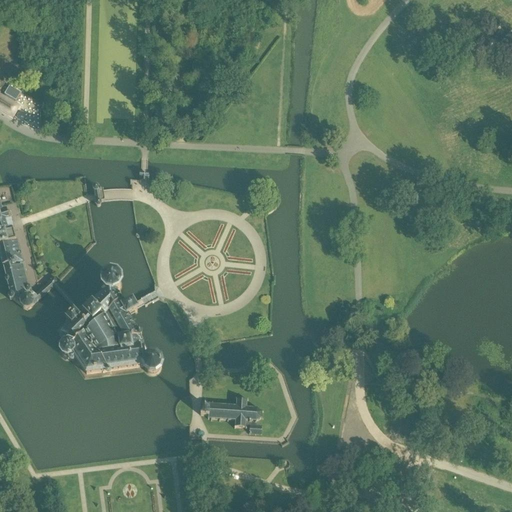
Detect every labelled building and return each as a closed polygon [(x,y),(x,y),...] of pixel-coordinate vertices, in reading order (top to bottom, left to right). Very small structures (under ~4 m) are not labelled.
[(0,112),(13,120),(20,108),(15,105),(0,96),(0,112)] [(96,198),(96,201),(98,200),(99,202),(100,202),(103,202),(102,200),(104,200),(104,198),(103,197),(103,194),(101,194),(101,192),(98,192),(97,193),(97,195),(95,195),(96,198)] [(23,310),(24,311),(25,311),(26,311),(27,311),(28,311),(29,311),(30,311),(30,310),(31,309),(32,308),(32,307),(32,306),(42,298),(51,290),(52,289),(55,287),(58,284),(58,283),(54,279),(51,281),(48,284),(49,285),(33,299),(32,298),(31,297),(30,297),(28,296),(29,295),(29,293),(31,293),(30,289),(28,288),(27,288),(22,272),(26,271),(26,270),(25,270),(23,262),(21,262),(20,258),(21,256),(20,255),(19,254),(11,226),(10,222),(9,222),(6,211),(2,213),(0,203),(0,256),(2,264),(6,279),(5,280),(5,281),(5,282),(6,283),(6,284),(7,284),(7,285),(8,285),(10,296),(11,297),(9,298),(9,300),(10,301),(12,302),(13,301),(21,306),(21,307),(21,308),(22,309),(23,310)] [(66,322),(69,325),(58,337),(64,346),(63,346),(60,350),(59,355),(62,360),(68,362),(69,361),(69,362),(70,363),(71,363),(72,363),(74,363),(75,362),(85,377),(104,374),(105,374),(107,376),(109,376),(110,374),(111,374),(111,373),(141,369),(143,374),(149,378),(156,378),(161,374),(163,368),(161,361),(156,357),(148,357),(145,359),(143,347),(142,347),(140,340),(141,340),(142,338),(141,336),(139,335),(138,335),(128,318),(138,313),(135,308),(133,304),(125,308),(124,304),(121,304),(122,303),(118,297),(117,298),(115,295),(119,293),(122,287),(122,280),(117,275),(110,274),(104,277),(103,279),(102,279),(102,280),(101,280),(101,281),(101,283),(101,290),(103,291),(104,292),(101,295),(102,295),(91,306),(92,307),(86,313),(83,316),(80,319),(79,319),(74,314),(66,322)] [(83,316),(86,313),(58,284),(55,287),(52,289),(80,319),(83,316)] [(208,409),(201,408),(200,413),(200,417),(208,417),(207,420),(210,421),(210,422),(212,422),(212,421),(219,421),(219,423),(220,423),(220,421),(227,422),(227,423),(228,423),(228,422),(235,422),(235,428),(234,429),(234,430),(236,429),(245,430),(246,431),(247,430),(246,429),(250,429),(249,434),(248,435),(249,436),(250,435),(255,435),(254,436),(255,436),(255,435),(260,435),(261,436),(261,435),(261,429),(262,428),(261,427),(261,428),(258,428),(258,426),(257,425),(256,425),(256,423),(261,420),(262,421),(263,420),(262,419),(262,414),(263,413),(263,412),(261,413),(257,410),(257,408),(256,408),(256,410),(252,409),(252,408),(251,408),(251,409),(246,409),(247,403),(248,402),(247,401),(246,402),(237,401),(236,400),(235,401),(236,402),(236,407),(229,407),(229,405),(228,405),(228,407),(221,407),(221,405),(220,405),(220,406),(213,406),(213,404),(211,404),(211,406),(208,406),(208,409)]
